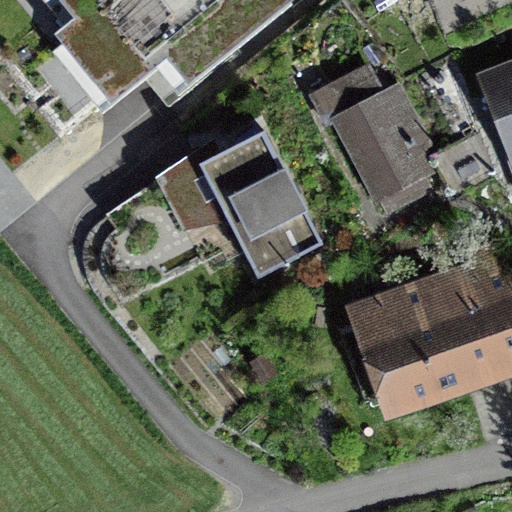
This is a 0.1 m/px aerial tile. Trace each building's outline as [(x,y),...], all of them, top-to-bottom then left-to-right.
[(190,68),(274,0),(74,0),(91,20),(72,36),(112,87),(169,42),(190,68)] [(440,166),(435,157),(398,86),(381,94),(368,69),(312,97),(326,124),(336,118),(385,211),(431,186),(425,174),(439,167),(440,166)] [(511,72),(489,82),(511,140),(511,72)] [(234,139),(237,145),(200,164),(259,277),(323,243),(265,131),(256,122),(234,139)] [(435,157),(440,166),(439,167),(455,196),(491,176),(470,138),(435,157)] [(511,286),(495,242),(474,250),(482,270),(474,273),(472,266),(359,306),(394,405),(511,363),(511,286)]
